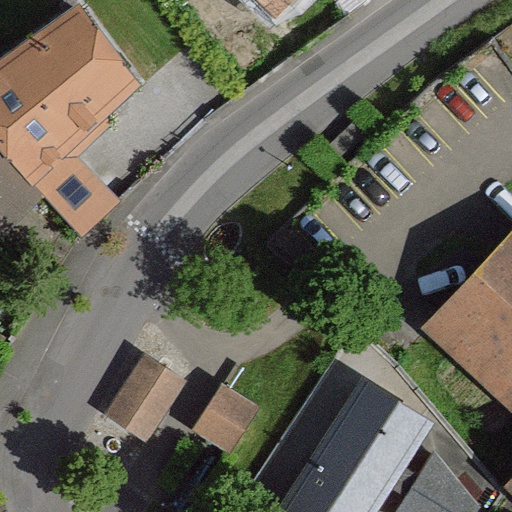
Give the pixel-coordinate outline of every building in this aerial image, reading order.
[(0,69),(0,138),(34,181),(68,147),(135,82),(81,10),(0,69)] [(0,213),(34,181),(0,138),(0,213)] [(68,147),(34,181),(83,238),(117,208),(68,147)] [(511,242),(434,326),(511,401),(511,242)] [(150,344),(112,410),(159,437),(197,371),(150,344)] [(352,363),(268,511),(368,511),(429,405),(352,363)] [(227,387),(200,429),(233,451),(261,411),(227,387)] [(424,447),(397,508),(404,511),(473,511),(490,476),(424,447)]
